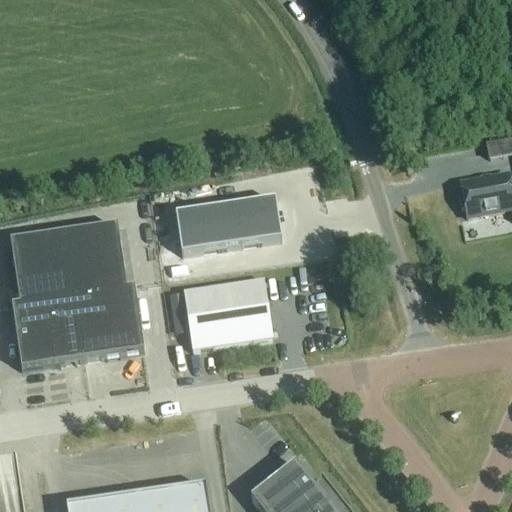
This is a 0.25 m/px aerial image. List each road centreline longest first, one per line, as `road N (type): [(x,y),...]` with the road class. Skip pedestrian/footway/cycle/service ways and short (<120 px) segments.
road 1 (unclassified): [(426,365),(352,109),(288,0)]
road 2 (unclassified): [(345,378),(0,430)]
road 3 (unclassified): [(453,511),(345,378)]
road 4 (track): [(352,109),(511,76)]
